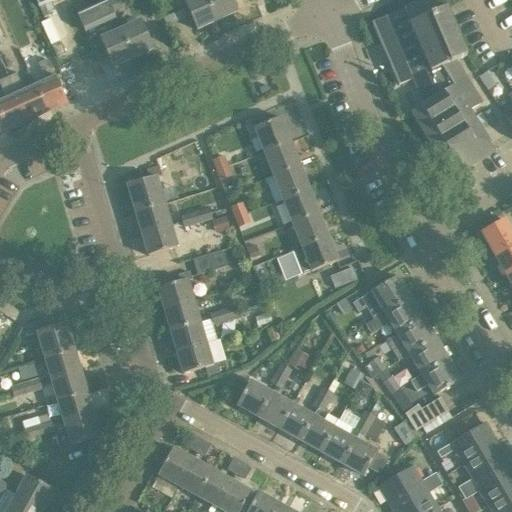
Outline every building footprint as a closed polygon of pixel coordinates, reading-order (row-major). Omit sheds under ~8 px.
[(52,3),(59,0),(35,0),(39,8),(40,7),(44,18),(50,16),(49,13),(55,11),(52,3)] [(115,0),(111,2),(116,14),(124,10),(119,0),(115,0)] [(196,31),(217,22),(207,0),(188,0),(183,2),(196,31)] [(207,0),(217,22),(237,13),(231,0),(207,0)] [(410,114),(451,180),(495,153),(470,113),(479,108),(456,62),(467,58),(442,0),(428,0),(404,10),(404,11),(401,13),(400,12),(372,24),(399,87),(413,81),(424,106),(410,114)] [(84,33),(115,19),(107,1),(76,14),(84,33)] [(120,31),(133,60),(154,51),(141,21),(120,31)] [(133,60),(120,31),(100,40),(113,69),(133,60)] [(50,46),(56,58),(65,54),(60,42),(50,46)] [(35,87),(47,114),(68,105),(56,78),(55,78),(48,61),(39,65),(47,82),(35,87)] [(487,73),(479,78),(488,92),(496,86),(487,73)] [(27,122),(47,114),(35,87),(24,92),(17,75),(8,79),(27,122)] [(0,102),(0,113),(8,131),(27,122),(8,79),(0,82),(0,84),(7,99),(0,102)] [(511,127),(511,95),(508,98),(511,103),(511,109),(503,115),(511,127)] [(264,154),(290,143),(281,119),(254,130),(264,154)] [(300,167),(290,143),(264,154),(273,178),(300,167)] [(212,161),(215,171),(228,167),(224,157),(212,161)] [(232,177),(228,167),(215,171),(219,181),(232,177)] [(283,201),(309,191),(300,167),(273,178),(283,201)] [(165,206),(179,201),(171,174),(161,177),(158,168),(146,171),(148,179),(127,186),(135,214),(165,206)] [(318,215),(309,191),(283,201),(292,225),(318,215)] [(231,209),(235,219),(246,214),(242,204),(231,209)] [(141,236),(171,227),(165,206),(135,214),(141,236)] [(197,224),(211,220),(209,210),(195,214),(197,224)] [(197,224),(195,214),(181,218),(182,224),(183,228),(197,224)] [(250,224),(246,214),(235,219),(239,229),(250,224)] [(292,225),(301,249),(328,238),(318,215),(292,225)] [(225,218),(214,221),(218,233),(229,229),(225,218)] [(482,235),(494,257),(511,246),(511,233),(505,222),(482,235)] [(171,227),(141,236),(148,257),(177,248),(171,227)] [(337,263),(328,238),(301,249),(288,254),(298,277),(301,275),(302,276),(311,272),(311,273),(337,263)] [(511,273),(511,246),(494,257),(506,277),(511,273)] [(248,250),(252,259),(260,256),(256,247),(248,250)] [(197,277),(227,268),(222,252),(193,260),(197,277)] [(335,289),(357,281),(352,269),(331,278),(335,289)] [(158,290),(164,311),(193,303),(187,282),(192,281),(189,271),(177,275),(180,283),(158,290)] [(365,326),(410,299),(397,278),(352,305),(358,314),(377,302),(385,314),(365,326)] [(397,335),(422,320),(410,299),(365,326),(371,336),(391,324),(397,335)] [(171,333),(200,324),(193,303),(164,311),(171,333)] [(345,303),(339,306),(343,313),(349,309),(345,303)] [(226,321),(240,317),(237,308),(223,312),(226,321)] [(212,325),(226,321),(223,312),(209,316),(211,321),(212,325)] [(403,345),(410,355),(434,340),(422,320),(397,335),(386,342),(392,352),(403,345)] [(211,321),(200,324),(171,333),(177,354),(206,345),(217,342),(212,325),(211,321)] [(43,356),(73,347),(66,324),(44,331),(42,323),(23,328),(25,337),(37,333),(43,356)] [(271,343),(280,339),(275,326),(266,329),(271,343)] [(410,355),(422,376),(447,361),(434,340),(410,355)] [(206,345),(177,354),(183,375),(205,369),(208,378),(219,374),(217,365),(212,366),(206,345)] [(355,350),(359,356),(366,352),(362,346),(355,350)] [(50,378),(79,369),(73,347),(43,356),(50,378)] [(308,357),(297,351),(289,366),(299,372),(308,357)] [(377,376),(386,370),(377,359),(369,365),(377,376)] [(447,361),(422,376),(410,383),(416,393),(428,386),(435,397),(459,382),(447,361)] [(280,366),(275,375),(286,381),(291,372),(280,366)] [(57,401),(86,392),(79,369),(50,378),(39,381),(42,390),(42,393),(53,389),(57,401)] [(345,382),(355,387),(362,375),(351,369),(345,382)] [(286,381),(275,375),(270,385),(281,390),(286,381)] [(391,395),(400,390),(391,378),(383,384),(391,395)] [(25,385),(27,394),(42,390),(39,381),(25,385)] [(370,388),(360,382),(354,393),(364,398),(370,388)] [(258,419),(263,411),(271,396),(250,384),(237,407),(258,419)] [(27,394),(25,385),(11,389),(13,398),(27,394)] [(317,399),(328,405),(333,395),(322,390),(317,399)] [(63,423),(93,414),(86,392),(57,401),(63,423)] [(258,419),(279,430),(292,407),(271,396),(263,411),(258,419)] [(328,405),(317,399),(312,408),(317,411),(323,414),(323,413),(328,405)] [(416,432),(448,413),(440,399),(421,411),(418,407),(405,416),(416,432)] [(312,419),(292,407),(279,430),(300,442),(312,419)] [(300,442),(321,454),(334,431),(339,422),(323,413),(323,414),(317,411),(312,419),(300,442)] [(365,412),(359,422),(370,427),(375,418),(365,412)] [(93,414),(63,423),(63,424),(53,427),(54,432),(59,449),(99,437),(93,414)] [(334,431),(321,454),(342,465),(355,442),(360,434),(354,431),(339,422),(334,431)] [(370,427),(359,422),(354,431),(360,434),(365,437),(370,427)] [(405,446),(415,439),(403,422),(393,430),(405,446)] [(54,432),(53,427),(51,423),(37,427),(40,436),(54,432)] [(462,438),(472,432),(466,423),(456,429),(462,438)] [(463,466),(498,446),(485,424),(451,445),(437,453),(441,460),(455,452),(463,466)] [(40,436),(37,427),(23,431),(26,440),(40,436)] [(188,450),(196,454),(203,441),(196,437),(188,450)] [(211,445),(203,441),(196,454),(203,458),(211,445)] [(377,454),(355,442),(342,465),(364,477),(369,468),(377,454)] [(461,495),(510,466),(498,446),(463,466),(472,481),(458,489),(461,495)] [(158,476),(178,487),(192,461),(173,450),(158,476)] [(377,454),(369,468),(379,474),(387,460),(377,454)] [(235,476),(242,463),(234,459),(227,472),(235,476)] [(212,472),(192,461),(178,487),(197,498),(212,472)] [(249,467),(242,463),(235,476),(242,480),(249,467)] [(488,507),(511,493),(511,469),(510,466),(461,495),(465,501),(479,492),(488,507)] [(378,488),(391,509),(439,480),(436,475),(421,483),(412,468),(378,488)] [(216,509),(231,483),(212,472),(197,498),(216,509)] [(26,478),(15,498),(39,511),(42,511),(54,493),(26,478)] [(443,487),(439,480),(391,509),(392,511),(433,511),(437,510),(429,495),(443,487)] [(8,486),(0,481),(0,495),(3,496),(8,486)] [(240,511),(251,494),(231,483),(216,509),(221,511),(240,511)] [(511,511),(511,493),(488,507),(490,511),(511,511)] [(276,511),(279,507),(258,495),(248,511),(276,511)] [(39,511),(15,498),(7,511),(39,511)]
